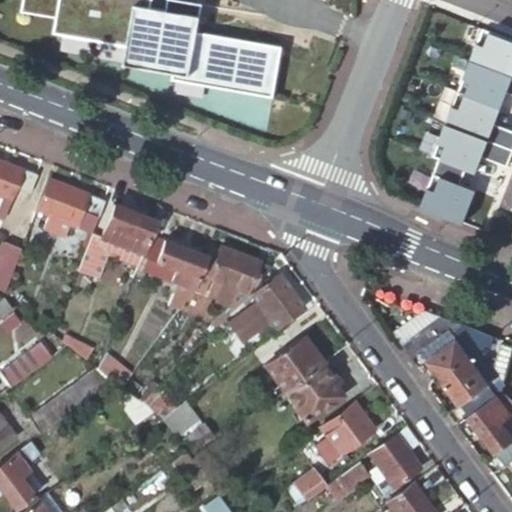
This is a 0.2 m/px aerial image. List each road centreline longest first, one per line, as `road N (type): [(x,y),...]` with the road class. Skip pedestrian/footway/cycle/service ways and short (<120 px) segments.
road 1 (residential): [(317,208),(307,252),(497,511)]
road 2 (secondary): [(0,84),(317,208)]
road 3 (residential): [(397,0),(317,208)]
road 4 (secondary): [(317,208),(511,284)]
